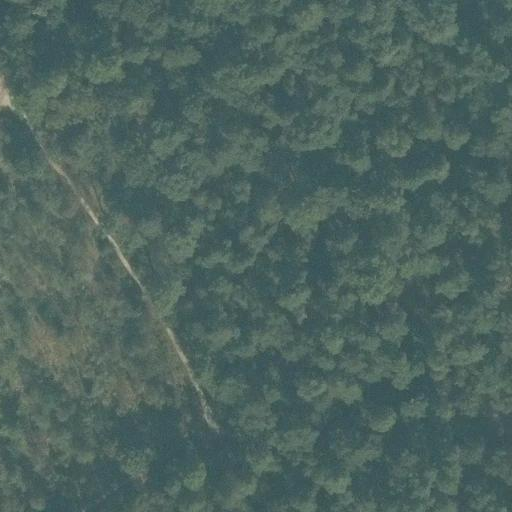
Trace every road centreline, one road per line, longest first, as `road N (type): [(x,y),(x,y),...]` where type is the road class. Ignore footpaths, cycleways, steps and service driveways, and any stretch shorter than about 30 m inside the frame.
road 1 (track): [(429,306),(228,0)]
road 2 (track): [(213,421),(256,441),(407,416),(500,427)]
road 3 (track): [(87,511),(213,421)]
road 4 (track): [(0,97),(73,0)]
